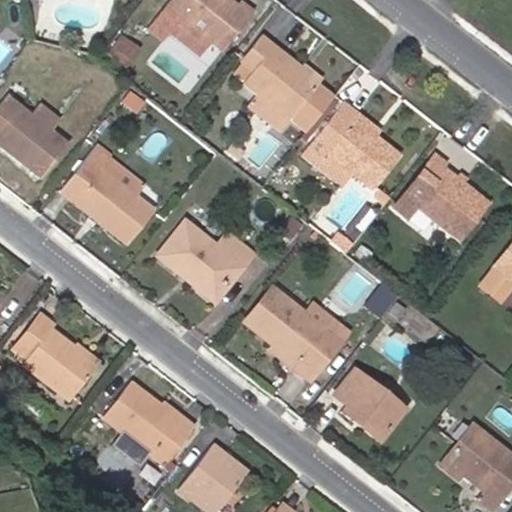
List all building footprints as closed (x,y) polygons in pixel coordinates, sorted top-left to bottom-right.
[(180,18),(210,41),(221,49),(250,11),(238,1),(234,6),(226,0),(167,0),(146,28),(162,41),(170,30),(180,18)] [(200,54),(210,41),(180,18),(170,30),(200,54)] [(279,133),(316,85),(296,70),(256,39),(239,61),(251,71),(241,84),(261,99),(251,111),(279,133)] [(124,40),(111,57),(122,66),(135,48),(124,40)] [(296,70),(316,85),(319,81),(299,65),(296,70)] [(15,87),(5,99),(30,119),(40,107),(15,87)] [(129,93),(122,102),(135,112),(142,103),(129,93)] [(30,119),(5,99),(0,104),(0,149),(39,180),(66,147),(50,135),(59,122),(40,107),(30,119)] [(343,103),(304,156),(342,184),(350,172),(372,189),(398,154),(369,133),(351,119),(356,113),(343,103)] [(356,113),(351,119),(369,133),(374,127),(356,113)] [(230,144),(225,150),(239,160),(243,154),(230,144)] [(114,229),(109,233),(125,246),(150,214),(128,196),(96,171),(106,158),(90,145),(54,189),(83,213),(88,207),(114,229)] [(96,171),(128,196),(138,184),(106,158),(96,171)] [(457,241),(486,205),(430,161),(393,209),(403,217),(412,206),(457,241)] [(244,184),(230,202),(243,212),(257,194),(244,184)] [(342,227),(353,213),(337,202),(327,216),(342,227)] [(83,213),(109,233),(114,229),(88,207),(83,213)] [(288,238),(299,224),(290,217),(279,231),(288,238)] [(234,265),(239,269),(250,255),(224,234),(213,248),(182,223),(154,258),(180,279),(184,275),(211,296),(234,265)] [(338,231),(329,242),(342,252),(344,254),(352,243),(338,231)] [(511,242),(494,266),(480,283),(497,296),(511,278),(511,279),(511,242)] [(361,245),(354,253),(366,263),(372,255),(361,245)] [(212,304),(239,269),(234,265),(211,296),(184,275),(180,279),(212,304)] [(370,305),(381,314),(396,296),(385,287),(370,305)] [(293,365),(289,370),(307,384),(337,344),(302,316),(270,290),(242,324),(269,346),(293,365)] [(311,304),(302,316),(337,344),(347,332),(311,304)] [(94,366),(70,348),(48,331),(53,325),(39,315),(12,350),(25,361),(22,364),(30,370),(54,390),(66,400),(94,366)] [(74,343),(70,348),(94,366),(97,362),(74,343)] [(265,351),(289,370),(293,365),(269,346),(265,351)] [(54,390),(30,370),(21,381),(46,401),(54,390)] [(339,412),(354,424),(358,419),(380,437),(401,410),(352,372),(332,398),(343,407),(339,412)] [(176,422),(157,406),(128,384),(101,417),(123,434),(113,445),(139,465),(148,454),(164,466),(195,427),(180,416),(176,422)] [(162,401),(157,406),(176,422),(180,416),(162,401)] [(358,419),(354,424),(376,441),(380,437),(358,419)] [(442,460),(461,475),(484,493),(478,501),(490,510),(511,482),(511,458),(469,425),(442,460)] [(176,489),(203,511),(214,511),(245,473),(211,445),(176,489)] [(457,482),(461,475),(442,460),(437,466),(457,482)] [(135,509),(153,485),(141,476),(123,500),(135,509)]
